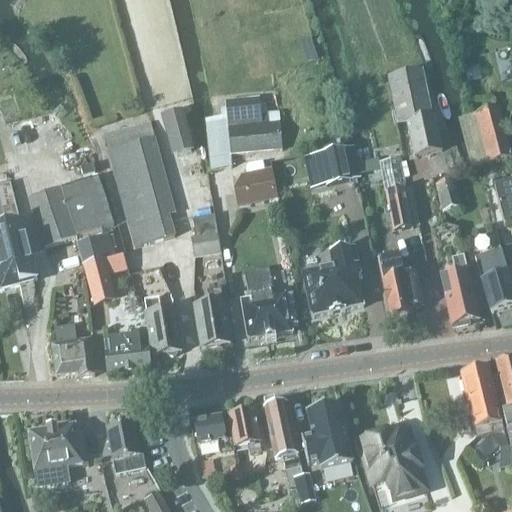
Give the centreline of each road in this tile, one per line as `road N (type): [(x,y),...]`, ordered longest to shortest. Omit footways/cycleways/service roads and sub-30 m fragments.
road 1 (tertiary): [(167,390),(511,345)]
road 2 (tertiary): [(0,399),(167,390)]
road 3 (unclassified): [(207,511),(173,445),(167,390)]
